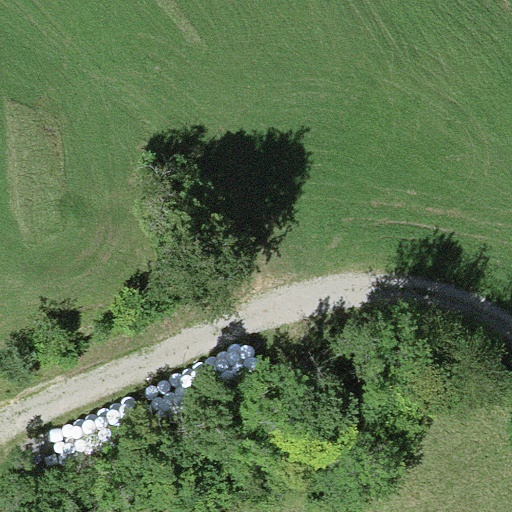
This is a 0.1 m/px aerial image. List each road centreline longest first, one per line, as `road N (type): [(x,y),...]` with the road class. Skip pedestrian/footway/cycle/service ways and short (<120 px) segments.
road 1 (track): [(511,338),(401,294),(308,294),(229,331)]
road 2 (track): [(0,423),(229,331)]
